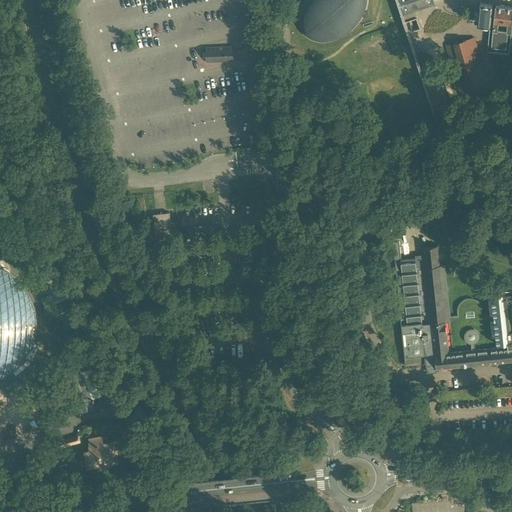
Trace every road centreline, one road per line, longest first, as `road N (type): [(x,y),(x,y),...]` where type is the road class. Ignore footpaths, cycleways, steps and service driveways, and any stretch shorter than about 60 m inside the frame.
road 1 (tertiary): [(262,511),(170,384),(106,265),(57,137),(26,0)]
road 2 (unclassified): [(346,454),(336,433),(301,403),(292,380),(273,0)]
road 3 (secondary): [(381,475),(511,461)]
